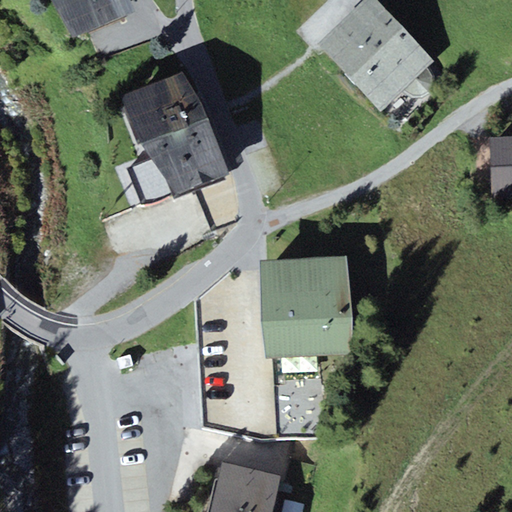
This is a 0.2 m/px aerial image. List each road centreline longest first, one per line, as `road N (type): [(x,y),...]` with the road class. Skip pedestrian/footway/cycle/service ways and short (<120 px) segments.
road 1 (residential): [(0,292),(60,326),(85,329),(125,321),(237,246),(249,219),(246,169),(191,0)]
road 2 (track): [(249,219),(361,183),(511,88)]
